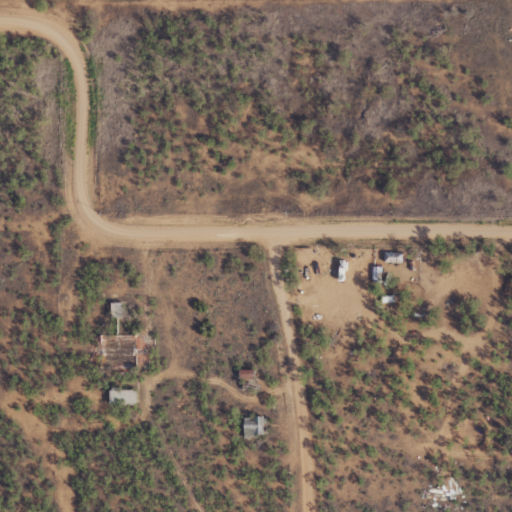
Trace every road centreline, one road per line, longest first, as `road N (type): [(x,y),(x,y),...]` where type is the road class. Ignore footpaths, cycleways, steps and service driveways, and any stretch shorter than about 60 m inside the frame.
road 1 (residential): [(0,21),(46,27),(73,47),(85,85),(85,191),(95,213),(115,226),(511,234)]
road 2 (residential): [(307,511),(307,419),(273,233)]
